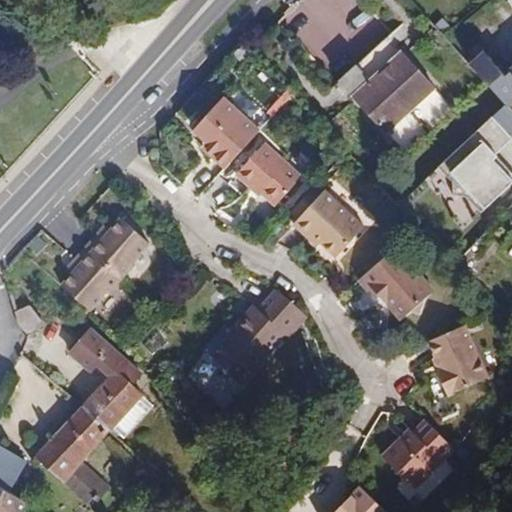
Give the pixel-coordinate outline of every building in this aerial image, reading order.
[(388,37),(339,81),(387,134),(436,89),(388,37)] [(467,62),(505,104),(511,99),(511,74),(509,71),(504,76),(484,52),(481,55),(479,51),(467,62)] [(260,130),(224,97),(194,130),(216,149),(210,155),(226,169),(260,130)] [(480,106),(429,158),(447,177),(449,193),(465,194),(484,213),(511,184),(511,170),(485,144),(502,127),(480,106)] [(391,132),(406,150),(430,128),(415,111),(391,132)] [(206,141),(201,147),(210,155),(216,149),(206,141)] [(302,177),(265,143),(236,174),(250,187),(251,185),(261,193),(275,207),(302,177)] [(250,187),(259,195),(261,193),(251,185),(250,187)] [(365,227),(325,190),(323,192),(316,185),(290,213),(298,220),(293,224),(309,239),(313,235),(322,244),(337,258),(365,227)] [(149,244),(120,220),(110,233),(102,241),(97,236),(86,250),(121,279),(134,265),(132,263),(149,244)] [(423,232),(439,249),(447,242),(431,224),(423,232)] [(105,228),(97,236),(102,241),(110,233),(105,228)] [(313,235),(309,239),(318,247),(322,244),(313,235)] [(36,236),(27,246),(36,255),(46,244),(36,236)] [(396,247),(359,280),(375,298),(379,294),(387,303),(402,320),(411,312),(420,314),(426,299),(435,291),(424,279),(418,278),(418,272),(410,262),(410,256),(404,256),(396,247)] [(73,275),(62,288),(89,312),(106,293),(108,294),(121,279),(86,250),(75,262),(80,266),(73,275)] [(75,262),(67,270),(73,275),(80,266),(75,262)] [(375,308),(359,280),(340,297),(354,321),(375,308)] [(254,306),(210,355),(242,384),(286,336),(288,338),(306,318),(300,310),(289,301),(281,294),(277,290),(259,310),(254,306)] [(387,303),(379,294),(375,298),(383,307),(387,303)] [(43,321),(30,305),(15,312),(19,324),(28,334),(43,321)] [(428,341),(435,356),(440,367),(436,369),(447,395),(488,376),(465,324),(428,341)] [(110,377),(84,406),(109,430),(110,430),(112,428),(142,395),(132,386),(142,375),(91,330),(71,353),(91,371),(97,365),(110,377)] [(435,356),(431,358),(436,369),(440,367),(435,356)] [(154,406),(142,395),(112,428),(124,439),(154,406)] [(109,430),(84,406),(36,457),(63,483),(91,508),(109,487),(82,462),(110,430),(109,430)] [(414,432),(403,443),(399,439),(382,456),(414,489),(454,449),(425,420),(414,432)] [(403,443),(414,432),(410,428),(399,439),(403,443)] [(0,445),(0,446),(0,486),(8,491),(26,461),(0,445)] [(425,497),(452,470),(444,462),(417,489),(425,497)] [(0,511),(21,511),(26,502),(8,491),(0,486),(0,511)] [(387,511),(361,486),(335,511),(387,511)]
